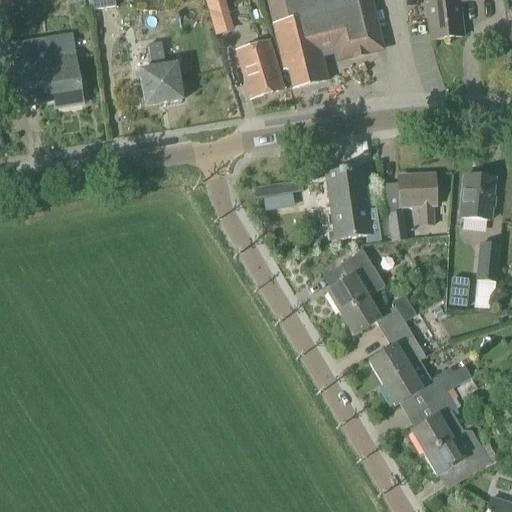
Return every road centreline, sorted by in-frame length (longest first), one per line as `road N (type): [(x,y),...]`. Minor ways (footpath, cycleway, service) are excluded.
road 1 (residential): [(406,511),(226,217),(217,155)]
road 2 (secondary): [(511,114),(412,118),(241,144),(217,155)]
road 3 (secondary): [(217,155),(0,185)]
